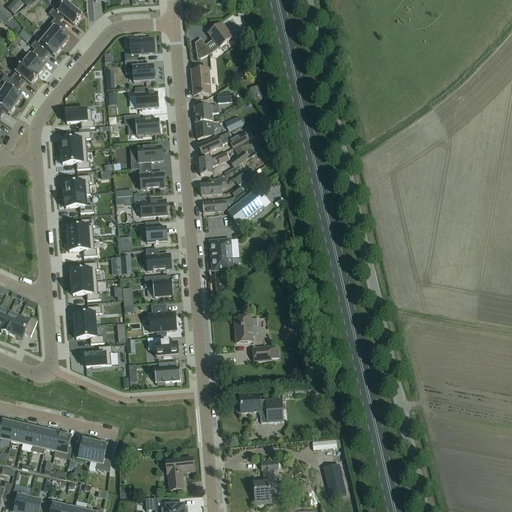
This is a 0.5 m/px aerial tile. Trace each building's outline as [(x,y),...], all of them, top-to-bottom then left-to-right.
[(16,0),(7,10),(13,15),(22,5),(16,0)] [(57,5),(49,15),(54,20),(55,20),(59,23),(64,18),(73,26),(82,17),(66,3),(62,8),(57,5)] [(0,8),(0,7),(0,20),(6,26),(12,18),(0,8)] [(54,20),(43,34),(61,49),(68,40),(60,34),(65,29),(59,24),(59,23),(55,20),(54,20)] [(232,38),(227,32),(221,24),(208,35),(217,48),(232,38)] [(43,34),(31,48),(34,51),(35,51),(45,59),(49,54),(54,58),(61,49),(43,34)] [(153,40),(129,42),(130,56),(154,54),(153,40)] [(210,55),(201,40),(189,49),(191,62),(197,61),(210,55)] [(27,53),(19,62),(38,77),(45,68),(40,64),(45,59),(35,51),(34,51),(30,56),(27,53)] [(10,80),(11,80),(21,87),(25,82),(31,86),(38,77),(19,62),(12,70),(16,73),(10,80)] [(137,62),(125,63),(126,76),(133,75),(134,84),(154,82),(154,78),(155,78),(155,71),(153,71),(153,68),(143,68),(138,69),(137,62)] [(208,70),(201,71),(191,71),(193,97),(210,96),(208,70)] [(0,95),(0,96),(15,107),(21,97),(16,94),(21,87),(11,80),(10,80),(0,95)] [(146,89),(134,90),(136,110),(158,109),(157,94),(153,94),(149,94),(147,95),(146,89)] [(249,101),(258,99),(257,92),(248,94),(249,101)] [(218,104),(234,102),(233,94),(217,96),(218,104)] [(0,118),(4,113),(9,116),(15,107),(0,96),(0,118)] [(195,126),(213,124),(213,115),(219,115),(218,106),(194,108),(195,126)] [(264,107),(257,108),(262,115),(267,114),(265,107),(264,107)] [(72,112),(66,112),(66,124),(81,124),(81,130),(94,130),(94,122),(92,122),(91,110),(80,111),(80,109),(71,110),(72,112)] [(139,116),(123,118),(124,118),(125,118),(125,126),(135,125),(136,137),(136,138),(137,138),(160,136),(159,121),(158,121),(139,123),(139,117),(140,117),(139,116)] [(229,133),(234,130),(243,126),(239,118),(225,125),(229,133)] [(213,124),(195,126),(197,141),(206,140),(214,136),(213,124)] [(269,131),(262,135),(264,140),(272,136),(269,131)] [(74,141),(60,142),(61,154),(87,152),(86,141),(91,140),(90,133),(73,134),(74,141)] [(231,149),(234,148),(239,145),(248,141),(244,133),(232,140),(229,133),(225,135),(207,143),(198,147),(202,157),(209,154),(209,155),(210,154),(210,153),(222,148),(221,147),(229,143),(231,149)] [(130,164),(131,171),(139,171),(151,170),(151,164),(162,163),(161,148),(137,150),(138,164),(130,164)] [(87,152),(61,154),(62,165),(76,165),(76,171),(90,170),(89,163),(87,163),(87,152)] [(230,163),(229,164),(233,170),(235,169),(244,162),(248,159),(244,153),(230,163)] [(229,161),(228,158),(226,154),(211,161),(208,161),(198,162),(200,177),(213,175),(212,169),(220,165),(229,161)] [(239,177),(233,181),(238,187),(251,177),(243,166),(235,172),(239,177)] [(151,170),(139,171),(141,191),(165,190),(163,175),(152,176),(151,170)] [(77,184),(63,185),(64,197),(86,196),(89,196),(89,184),(91,184),(90,177),(77,178),(77,184)] [(247,186),(254,181),(251,178),(244,183),(247,186)] [(225,180),(222,180),(212,181),(213,185),(200,186),(201,198),(222,196),(221,189),(226,188),(225,180)] [(234,198),(241,192),(238,188),(230,194),(234,198)] [(228,215),(248,198),(244,194),(232,203),(231,200),(226,201),(202,203),(203,214),(227,212),(228,214),(227,214),(228,215)] [(248,198),(228,215),(238,229),(264,209),(252,195),(248,198)] [(86,196),(64,197),(65,209),(79,208),(80,215),(93,214),(93,206),(86,207),(86,196)] [(145,197),(134,198),(134,205),(140,204),(141,219),(167,216),(166,201),(146,203),(145,197)] [(81,228),(67,229),(68,241),(93,239),(92,228),(94,228),(94,220),(80,221),(81,228)] [(159,223),(145,224),(145,231),(146,231),(147,244),(167,243),(166,229),(160,230),(159,223)] [(93,239),(68,241),(69,253),(82,252),(83,259),(97,258),(96,250),(94,250),(93,239)] [(232,270),(229,241),(210,243),(212,272),(232,270)] [(158,250),(145,251),(147,273),(171,271),(170,256),(158,257),(158,250)] [(120,259),(111,260),(111,268),(120,267),(120,259)] [(84,272),(71,273),(72,284),(97,282),(96,272),(98,272),(97,264),(84,265),(84,272)] [(165,277),(144,279),(145,289),(152,289),(153,299),(173,297),(172,282),(170,282),(166,283),(165,277)] [(72,284),(71,284),(72,296),(72,297),(86,296),(87,302),(100,301),(100,294),(98,294),(97,282),(72,284)] [(132,291),(122,292),(124,307),(133,306),(132,291)] [(152,316),(149,316),(150,334),(157,333),(157,337),(166,337),(166,333),(176,332),(175,314),(166,315),(166,306),(151,307),(152,316)] [(88,315),(74,317),(75,329),(95,327),(94,315),(101,315),(101,308),(87,309),(88,315)] [(0,331),(1,332),(2,332),(9,315),(0,310),(0,331)] [(1,332),(1,333),(2,333),(11,337),(12,337),(19,319),(9,315),(2,332),(1,332)] [(251,318),(244,319),(234,320),(236,345),(253,343),(251,318)] [(19,319),(12,337),(22,341),(24,336),(30,338),(37,323),(30,320),(29,323),(19,319)] [(285,339),(297,337),(296,324),(283,325),(285,339)] [(75,329),(76,340),(90,339),(90,346),(104,344),(103,338),(96,338),(95,327),(75,329)] [(163,339),(147,340),(148,351),(155,351),(156,359),(163,358),(163,360),(171,359),(171,358),(178,357),(177,344),(163,345),(163,339)] [(98,356),(84,357),(85,369),(118,366),(117,355),(112,355),(111,348),(98,349),(98,356)] [(271,362),(271,360),(279,360),(278,349),(270,349),(270,348),(252,349),(253,363),(271,362)] [(179,369),(176,369),(176,363),(158,365),(159,371),(154,371),(155,384),(157,384),(157,387),(165,387),(165,384),(180,382),(179,369)] [(286,390),(286,389),(281,390),(282,399),(287,399),(286,396),(293,395),(292,390),(286,390)] [(259,402),(259,395),(239,397),(240,414),(259,413),(260,425),(283,423),(282,400),(259,402)] [(0,433),(0,440),(11,443),(15,425),(3,423),(1,433),(0,433)] [(15,425),(11,443),(22,446),(26,428),(15,425)] [(26,428),(22,446),(32,448),(33,448),(37,431),(26,428)] [(32,448),(31,453),(43,456),(44,451),(48,433),(37,431),(33,448),(32,448)] [(48,433),(44,451),(55,453),(59,436),(48,433)] [(55,453),(53,458),(66,461),(71,438),(59,436),(55,453)] [(75,447),(72,459),(76,460),(90,463),(95,444),(83,441),(81,449),(75,447)] [(313,452),(337,450),(336,441),(312,443),(313,452)] [(95,444),(90,463),(96,465),(95,471),(109,474),(111,462),(103,460),(106,447),(95,444)] [(192,459),(182,460),(166,462),(167,476),(168,476),(169,492),(173,491),(183,490),(181,475),(193,473),(192,459)] [(259,498),(260,506),(271,505),(269,484),(273,484),(272,471),(278,471),(277,463),(261,464),(261,472),(263,472),(264,484),(253,485),(254,499),(259,498)] [(339,466),(323,469),(330,499),(346,495),(339,466)] [(0,507),(1,501),(7,503),(11,486),(5,484),(4,488),(0,487),(0,507)] [(13,491),(10,503),(16,504),(14,511),(26,511),(29,500),(30,500),(31,495),(30,495),(14,491),(13,491)] [(29,500),(26,511),(45,511),(47,504),(30,500),(29,500)] [(183,511),(183,506),(162,508),(161,500),(146,501),(146,511),(149,511),(155,511),(154,511),(183,511)]
